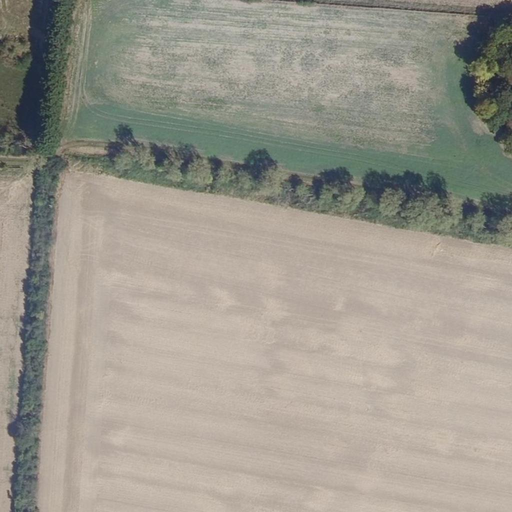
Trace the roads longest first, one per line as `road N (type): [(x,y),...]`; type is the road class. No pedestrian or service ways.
road 1 (track): [(51,157),(80,141),(511,214)]
road 2 (track): [(32,164),(34,511)]
